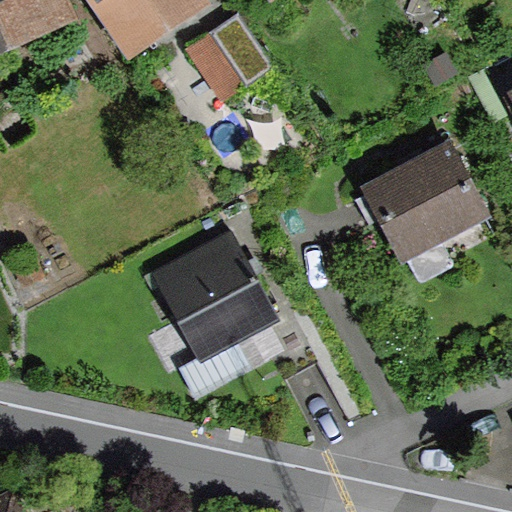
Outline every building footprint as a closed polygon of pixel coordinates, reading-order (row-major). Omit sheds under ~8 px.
[(0,0),(0,36),(54,12),(48,0),(0,0)] [(97,0),(126,42),(187,0),(97,0)] [(275,69),(239,15),(187,49),(223,103),(275,69)] [(449,150),(355,200),(369,225),(382,218),(403,256),(483,213),(449,150)] [(277,315),(239,244),(196,267),(189,254),(152,274),(197,358),(277,315)] [(0,511),(18,511),(11,498),(0,504),(0,511)]
